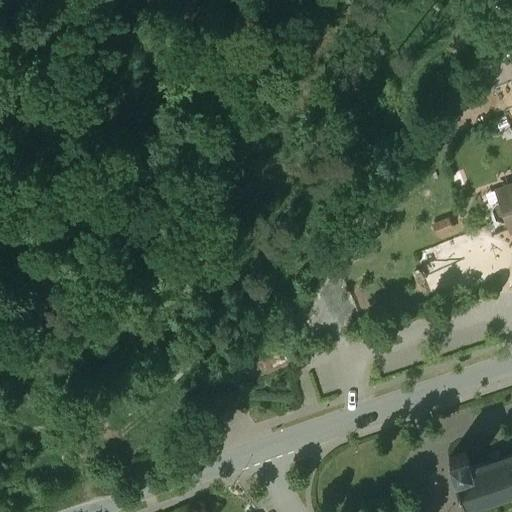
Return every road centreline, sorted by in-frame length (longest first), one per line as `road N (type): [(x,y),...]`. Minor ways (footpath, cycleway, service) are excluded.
road 1 (tertiary): [(260,450),(511,364)]
road 2 (tertiary): [(91,511),(260,450)]
